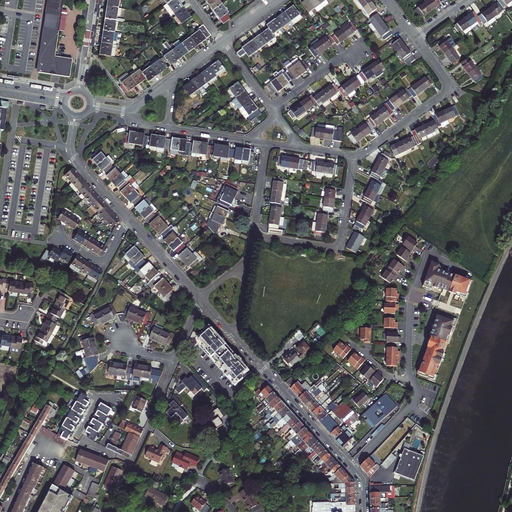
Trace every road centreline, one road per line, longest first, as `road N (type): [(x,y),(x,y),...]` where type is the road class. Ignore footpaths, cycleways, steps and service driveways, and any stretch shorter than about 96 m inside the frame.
road 1 (residential): [(353,156),(338,249),(252,237)]
road 2 (residential): [(352,466),(236,337)]
road 3 (residential): [(6,511),(33,450),(84,473),(79,486)]
road 4 (residential): [(410,377),(410,304),(432,247)]
road 5 (residential): [(128,218),(71,154),(75,115)]
road 6 (residential): [(451,87),(353,156)]
